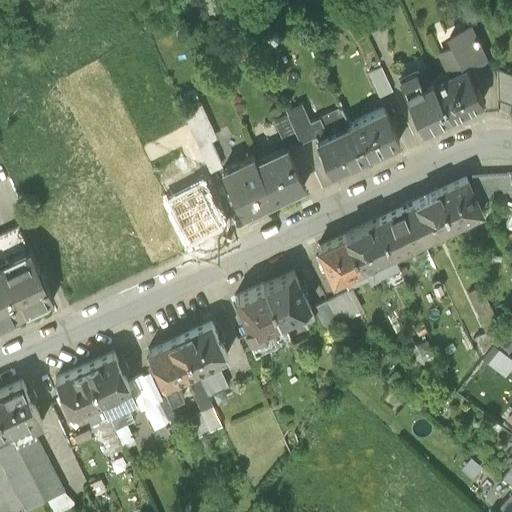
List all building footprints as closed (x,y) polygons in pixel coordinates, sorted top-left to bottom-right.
[(357,0),(354,6),(364,27),(386,17),(377,0),(357,0)] [(439,49),(450,71),(433,79),(450,114),(482,100),(466,65),(484,56),(475,37),(477,36),(476,33),(473,34),(469,25),(448,34),(452,43),(439,49)] [(380,64),(367,70),(378,93),(391,87),(380,64)] [(497,96),(511,102),(511,98),(511,74),(496,68),(497,96)] [(421,127),(450,114),(433,79),(422,84),(416,69),(399,77),(421,127)] [(208,165),(220,160),(206,129),(213,126),(200,99),(181,107),(208,165)] [(294,142),(310,134),(295,102),(272,113),(286,143),(294,142)] [(349,121),(350,123),(364,153),(398,137),(383,105),(349,121)] [(331,168),(364,153),(350,123),(327,133),(327,132),(316,136),(331,168)] [(286,143),(256,157),(274,195),(304,181),(286,143)] [(242,210),(274,195),(256,157),(254,152),(222,167),(242,210)] [(511,173),(471,173),(476,185),(479,192),(481,196),(503,195),(510,179),(511,173)] [(464,175),(435,189),(451,224),(481,210),(473,194),(479,192),(476,185),(471,188),(464,175)] [(511,199),(511,180),(510,179),(503,195),(501,200),(510,204),(511,199)] [(169,197),(189,235),(220,220),(200,181),(169,197)] [(435,189),(405,203),(422,238),(451,224),(435,189)] [(405,203),(375,216),(391,251),(410,243),(422,238),(405,203)] [(375,216),(345,229),(361,266),(391,251),(375,216)] [(0,230),(0,258),(29,245),(18,222),(0,230)] [(342,275),(361,266),(345,229),(317,243),(334,279),(342,275)] [(410,243),(391,251),(396,262),(415,253),(410,243)] [(29,245),(0,258),(0,268),(20,311),(53,296),(29,245)] [(391,251),(361,266),(368,280),(377,275),(379,280),(399,270),(396,262),(391,251)] [(348,289),(368,280),(361,266),(342,275),(348,289)] [(294,267),(264,280),(280,315),(297,307),(310,302),(302,286),(308,283),(303,273),(297,275),(294,267)] [(0,320),(20,311),(0,268),(0,320)] [(252,329),(280,315),(264,280),(236,293),(239,301),(234,304),(239,315),(245,312),(249,323),(252,329)] [(348,289),(326,299),(335,320),(358,310),(348,289)] [(315,313),(310,302),(297,307),(302,319),(315,313)] [(266,342),(271,352),(293,342),(280,315),(252,329),(249,323),(244,325),(255,347),(266,342)] [(178,332),(202,382),(207,392),(227,382),(215,358),(227,352),(220,336),(226,333),(221,324),(216,326),(212,317),(178,332)] [(170,397),(191,387),(202,382),(178,332),(147,347),(150,355),(145,357),(150,369),(156,366),(169,395),(170,397)] [(113,350),(84,363),(99,398),(106,411),(124,403),(135,398),(127,380),(122,369),(128,366),(124,356),(117,359),(113,350)] [(80,407),(99,398),(84,363),(57,376),(60,384),(55,386),(61,398),(66,395),(73,410),(80,407)] [(150,369),(142,373),(165,424),(176,419),(166,396),(169,395),(156,366),(150,369)] [(142,373),(127,380),(135,398),(140,409),(143,407),(154,429),(165,424),(142,373)] [(22,378),(0,388),(0,414),(11,436),(30,428),(41,423),(31,399),(37,396),(32,386),(26,389),(22,378)] [(221,424),(207,392),(202,382),(191,387),(201,409),(191,414),(201,434),(221,424)] [(123,449),(114,430),(106,411),(99,398),(80,407),(104,458),(123,449)] [(124,403),(106,411),(114,430),(132,422),(124,403)] [(492,420),(511,435),(511,424),(498,413),(492,420)] [(0,441),(11,436),(0,414),(0,441)] [(30,428),(11,436),(46,505),(49,511),(64,511),(76,506),(65,494),(30,428)] [(0,462),(25,511),(31,511),(46,505),(11,436),(0,441),(0,462)] [(511,461),(500,477),(511,486),(511,461)] [(511,511),(511,496),(499,511),(511,511)]
